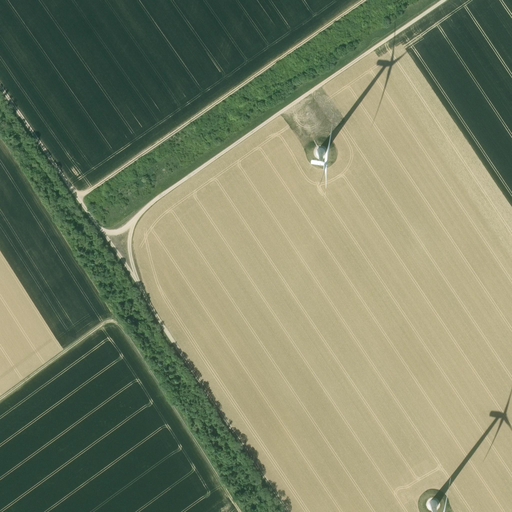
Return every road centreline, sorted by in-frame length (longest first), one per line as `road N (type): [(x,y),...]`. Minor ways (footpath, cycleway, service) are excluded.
road 1 (track): [(0,85),(285,511)]
road 2 (track): [(103,235),(445,0)]
road 3 (track): [(0,399),(111,321),(239,511)]
road 4 (track): [(79,198),(365,0)]
